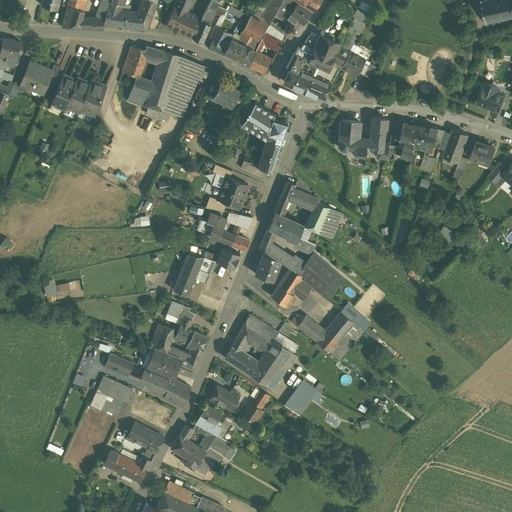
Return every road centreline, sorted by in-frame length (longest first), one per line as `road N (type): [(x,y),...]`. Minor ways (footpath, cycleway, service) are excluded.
road 1 (residential): [(133,511),(186,411),(312,105)]
road 2 (residential): [(0,28),(161,42),(265,87)]
road 3 (residential): [(312,105),(353,98),(511,138)]
